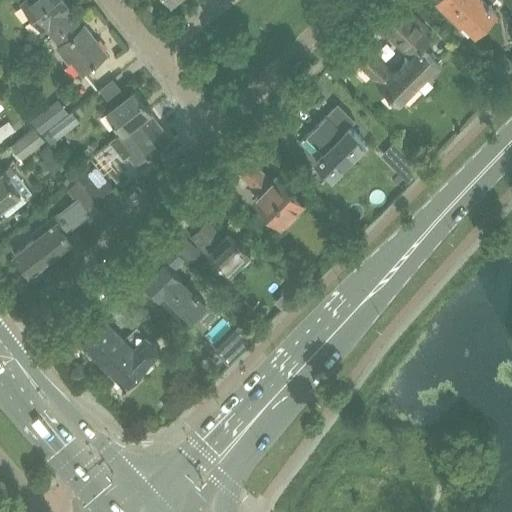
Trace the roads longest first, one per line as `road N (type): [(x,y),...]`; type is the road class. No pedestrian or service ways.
road 1 (secondary): [(165,511),(511,147)]
road 2 (residential): [(18,334),(222,131)]
road 3 (primary): [(161,511),(111,454),(11,367)]
road 4 (residential): [(222,131),(348,0)]
road 5 (primary): [(11,367),(58,449),(111,511)]
